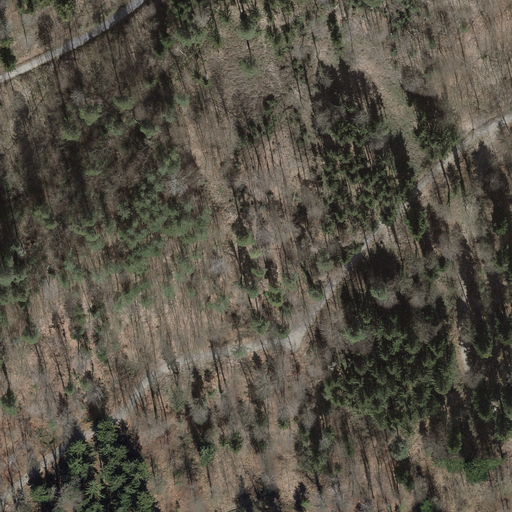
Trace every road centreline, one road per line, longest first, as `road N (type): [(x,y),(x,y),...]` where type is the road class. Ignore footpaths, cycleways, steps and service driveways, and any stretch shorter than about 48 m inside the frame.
road 1 (track): [(511,113),(481,128),(408,198),(303,329),(266,351),(158,375),(0,505)]
road 2 (track): [(139,0),(84,38),(0,78)]
